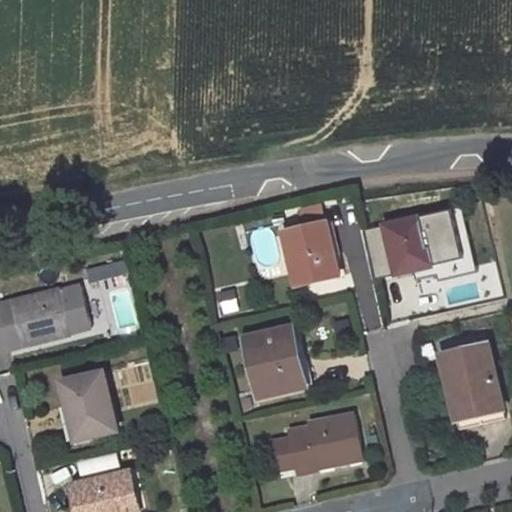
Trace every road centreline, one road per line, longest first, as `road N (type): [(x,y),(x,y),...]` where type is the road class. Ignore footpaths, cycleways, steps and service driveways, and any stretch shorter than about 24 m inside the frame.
road 1 (unclassified): [(511,145),(445,148),(406,165),(345,174),(308,165),(251,174),(0,234)]
road 2 (residential): [(379,335),(414,496)]
road 3 (residential): [(3,382),(34,511)]
